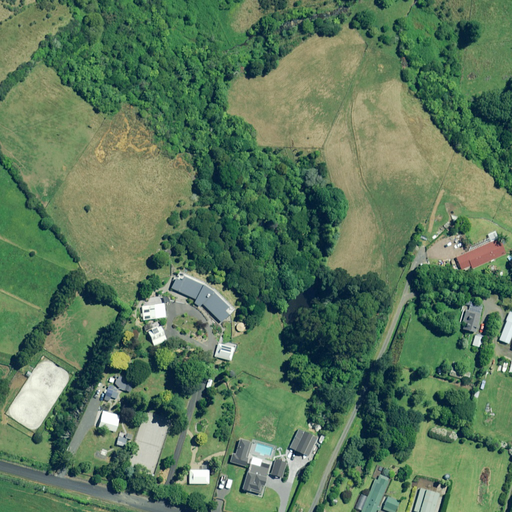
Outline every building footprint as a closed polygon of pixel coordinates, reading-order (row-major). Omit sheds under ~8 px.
[(457,228),(451,223),(445,230),(451,235),(457,228)] [(506,244),(503,238),(496,242),(495,240),(455,258),(461,270),(470,266),(472,270),(506,254),(502,246),(506,244)] [(179,272),(176,279),(175,278),(170,288),(196,300),(193,303),(198,307),(201,304),(221,323),(226,318),(227,318),(235,310),(211,286),(179,272)] [(142,312),(140,313),(140,318),(142,317),(143,320),(165,317),(163,304),(141,307),(142,312)] [(511,333),(511,310),(509,309),(505,321),(498,340),(508,344),(511,333)] [(480,314),(465,310),(462,323),(464,323),(462,330),(475,333),(480,314)] [(245,326),(240,322),(235,329),(240,333),(245,326)] [(166,341),(159,325),(146,331),(153,346),(166,341)] [(484,338),(475,336),(472,346),(481,348),(484,338)] [(234,352),(236,345),(224,342),(224,345),(217,344),(214,357),(230,361),(232,352),(234,352)] [(457,368),(451,366),(449,376),(455,377),(457,368)] [(470,373),(463,371),(461,378),(468,380),(470,373)] [(133,381),(117,376),(114,384),(120,390),(129,393),(133,381)] [(117,392),(105,388),(103,393),(105,394),(103,400),(108,401),(110,397),(115,399),(117,392)] [(119,416),(102,411),(98,427),(115,432),(119,416)] [(311,420),(307,426),(319,433),(322,427),(311,420)] [(316,437),(298,429),(289,448),(307,457),(316,437)] [(126,439),(117,437),(116,445),(124,447),(126,439)] [(248,442),(239,440),(235,455),(232,454),(229,463),(244,466),(246,458),(244,458),(248,442)] [(284,463),(275,460),(271,475),(280,477),(284,463)] [(246,470),(241,489),(260,494),(268,465),(260,463),(259,467),(249,465),(248,470),(246,470)] [(208,484),(208,471),(189,470),(188,484),(208,484)] [(391,480),(376,474),(367,497),(360,494),(354,508),(361,511),(360,511),(375,511),(376,510),(378,511),(391,480)] [(412,511),(416,511),(432,511),(438,494),(425,490),(419,488),(412,511)] [(394,511),(398,502),(387,497),(382,510),(388,511),(394,511)]
